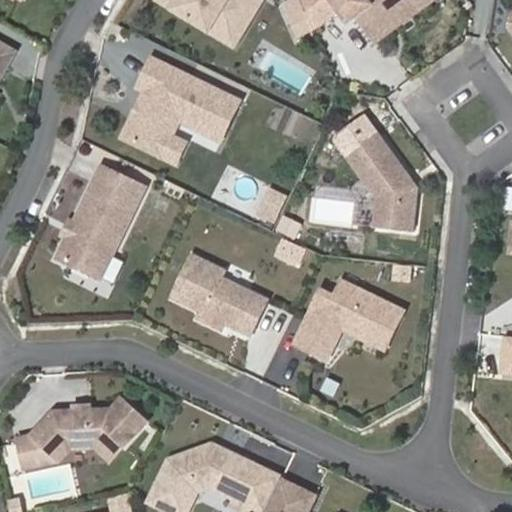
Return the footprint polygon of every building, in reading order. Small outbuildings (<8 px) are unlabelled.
[(218,38),(246,31),(264,0),(159,0),(159,2),(218,38)] [(300,0),(314,30),(339,11),(348,24),(355,18),(366,32),(381,21),(394,24),(410,12),(410,0),(300,0)] [(381,21),(366,32),(375,44),(434,0),(410,0),(410,12),(394,24),(381,21)] [(299,1),(285,7),(295,29),(308,22),(299,1)] [(308,22),(295,29),(299,38),(313,32),(308,22)] [(0,80),(14,55),(0,47),(0,80)] [(134,118),(123,141),(162,160),(180,124),(221,144),(240,105),(153,63),(139,92),(146,95),(139,109),(143,111),(139,120),(134,118)] [(139,109),(134,118),(139,120),(143,111),(139,109)] [(377,131),(344,155),(375,198),(371,226),(411,231),(416,186),(409,184),(404,177),(408,174),(377,131)] [(173,140),(162,160),(174,165),(184,145),(173,140)] [(102,169),(94,186),(137,207),(145,190),(102,169)] [(408,174),(404,177),(409,184),(416,186),(408,174)] [(137,207),(94,186),(74,227),(76,231),(72,238),(68,239),(58,261),(101,281),(137,207)] [(289,199),(274,192),(265,211),(280,218),(289,199)] [(69,225),(64,237),(68,239),(72,238),(76,231),(74,227),(69,225)] [(191,255),(172,295),(200,309),(197,316),(220,327),(223,321),(225,317),(236,322),(233,326),(249,333),(265,299),(219,277),(222,270),(191,255)] [(294,342),(325,356),(339,325),(383,346),(401,309),(341,280),(334,296),(320,289),(294,342)] [(233,326),(236,322),(225,317),(223,321),(233,326)] [(511,335),(503,335),(499,371),(511,372),(511,335)] [(31,438),(19,440),(25,471),(59,464),(71,451),(96,450),(103,442),(113,442),(124,452),(148,425),(122,401),(111,412),(111,411),(90,412),(86,416),(78,417),(74,413),(54,413),(31,438)] [(74,409),(74,413),(78,417),(86,416),(90,412),(90,408),(74,409)] [(103,442),(96,450),(112,465),(124,452),(113,442),(103,442)] [(201,446),(217,454),(220,448),(210,443),(201,446)] [(252,499),(266,470),(220,448),(217,454),(201,446),(167,458),(147,500),(172,511),(183,511),(194,489),(208,485),(233,497),(236,491),(252,499)] [(279,477),(266,470),(252,499),(236,491),(233,497),(230,505),(244,511),(245,511),(249,505),(262,511),(263,510),(279,478),(279,477)] [(304,511),(313,494),(279,478),(263,510),(267,511),(304,511)] [(112,511),(128,511),(125,500),(111,503),(112,511)] [(10,511),(23,511),(21,502),(9,505),(10,511)]
